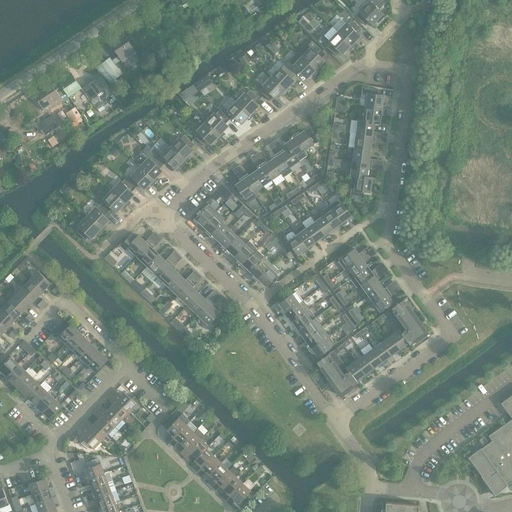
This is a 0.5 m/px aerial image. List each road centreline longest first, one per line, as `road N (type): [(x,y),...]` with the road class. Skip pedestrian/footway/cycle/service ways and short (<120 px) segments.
road 1 (residential): [(369,65),(409,72),(387,246),(450,337),(336,424)]
road 2 (residential): [(336,424),(255,307),(165,217)]
road 3 (residential): [(165,217),(208,169),(369,65)]
road 4 (residential): [(0,94),(140,0)]
road 5 (residential): [(406,491),(439,436),(511,383)]
road 6 (residential): [(19,342),(59,302),(127,364)]
